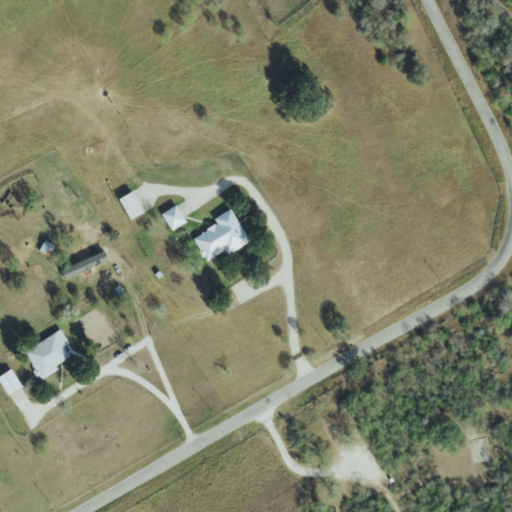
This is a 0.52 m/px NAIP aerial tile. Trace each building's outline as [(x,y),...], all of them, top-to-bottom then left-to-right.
[(141,212),(129,191),(116,199),(128,220),(141,212)] [(168,231),(184,223),(174,205),(159,213),(168,231)] [(211,218),(214,224),(190,237),(203,261),(224,250),(226,254),(247,242),(229,209),(211,218)] [(38,381),(56,369),(53,365),(72,353),(57,330),(21,353),(38,381)] [(18,388),(10,369),(0,373),(0,386),(4,395),(18,388)]
